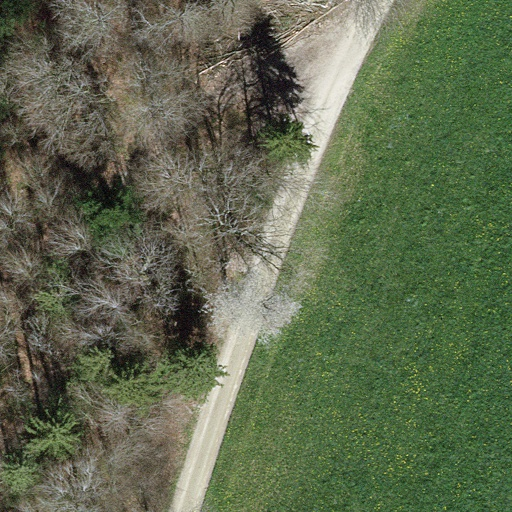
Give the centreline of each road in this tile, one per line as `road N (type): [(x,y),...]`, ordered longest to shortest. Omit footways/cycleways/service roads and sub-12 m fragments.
road 1 (track): [(0,466),(45,392),(153,250),(353,22)]
road 2 (track): [(368,0),(158,511)]
